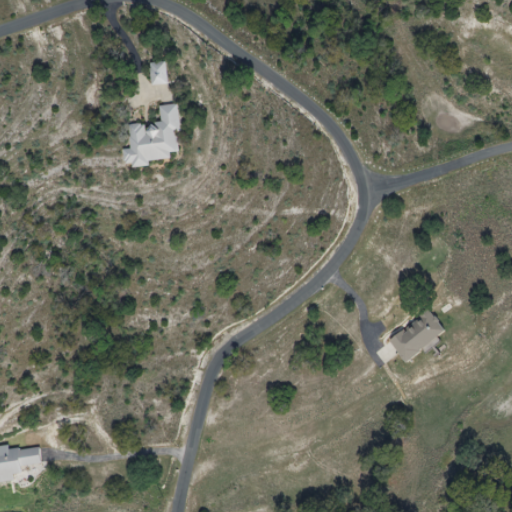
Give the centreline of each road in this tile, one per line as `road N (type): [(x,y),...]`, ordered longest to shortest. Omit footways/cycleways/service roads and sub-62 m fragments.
road 1 (residential): [(182,511),(215,364),(329,273),(360,224),(363,177),(352,150),(294,91),(145,1),(64,9),(0,35)]
road 2 (residential): [(364,198),(511,149)]
